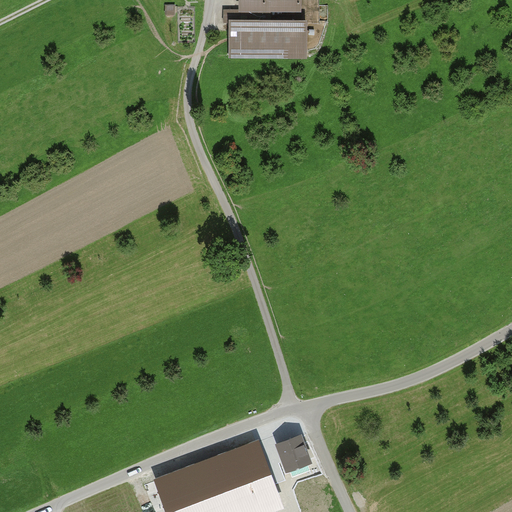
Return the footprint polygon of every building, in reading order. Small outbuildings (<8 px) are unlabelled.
[(313,0),(249,0),(249,13),(314,13),(313,0)] [(177,15),(177,5),(167,5),(166,15),(177,15)] [(236,22),(236,59),(318,59),(317,21),(236,22)] [(312,464),(302,436),(277,445),(287,473),(312,464)] [(260,444),(157,481),(168,511),(276,511),(284,509),(260,444)]
